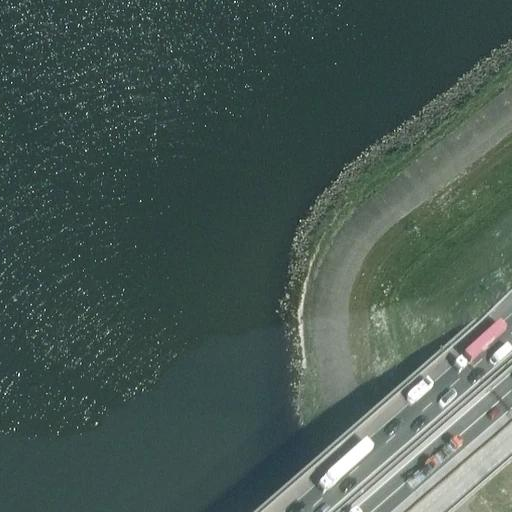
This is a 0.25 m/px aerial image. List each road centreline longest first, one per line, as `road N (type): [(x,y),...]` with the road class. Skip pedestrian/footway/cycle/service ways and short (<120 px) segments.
road 1 (unclassified): [(511,120),(373,232),(338,312),(354,396),(458,511)]
road 2 (motorway): [(511,334),(310,511)]
road 3 (motorway): [(374,511),(511,391)]
